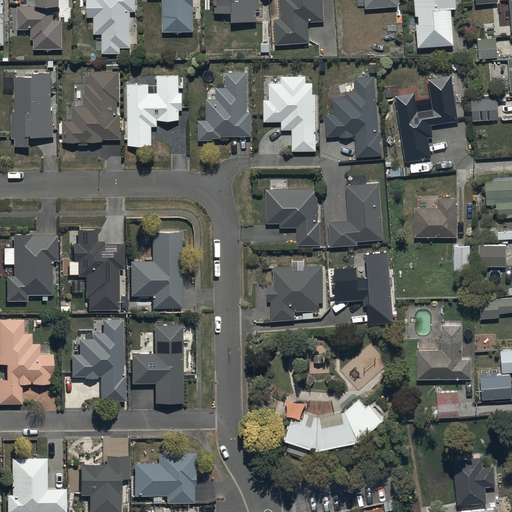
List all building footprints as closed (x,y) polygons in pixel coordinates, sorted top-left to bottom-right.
[(57,0),(34,0),(35,5),(16,5),(17,29),(30,29),(30,39),(33,39),(33,49),(61,48),(61,19),(53,20),(52,4),(58,4),(57,0)] [(86,0),(87,17),(93,17),(93,34),(101,34),(101,54),(120,53),(120,48),(130,48),(129,11),(135,11),(134,0),(86,0)] [(161,0),(162,31),(192,31),(192,6),(193,6),(193,0),(161,0)] [(214,0),(214,12),(231,12),(231,21),(256,21),(256,9),(259,8),(258,0),(214,0)] [(321,0),(279,0),(281,19),(274,19),(276,44),(308,41),(307,22),(323,20),(321,0)] [(414,0),(415,15),(418,15),(419,23),(416,23),(418,47),(454,44),(451,9),(456,9),(454,0),(414,0)] [(495,38),(477,39),(479,58),(497,56),(495,38)] [(72,120),(62,120),(62,141),(80,141),(80,143),(86,143),(86,141),(103,141),(102,139),(120,139),(119,115),(117,115),(117,101),(119,101),(118,70),(88,71),(88,82),(85,82),(85,94),(83,94),(83,105),(72,105),(72,120)] [(30,75),(14,76),(15,111),(11,111),(12,138),(15,137),(15,146),(28,146),(28,135),(29,135),(30,137),(54,137),(53,112),(51,112),(49,72),(30,73),(30,75)] [(206,119),(197,120),(198,140),(212,140),(212,138),(220,138),(220,136),(250,136),(250,111),(246,111),(246,72),(225,72),(225,87),(215,87),(215,98),(205,98),(206,119)] [(148,83),(126,83),(127,145),(151,145),(151,126),(156,126),(156,119),(179,119),(179,110),(182,110),(181,92),(179,92),(178,73),(156,74),(156,92),(148,92),(148,83)] [(269,99),(263,99),(263,122),(281,122),(281,130),(291,130),(291,151),(316,151),(314,94),(312,94),(312,82),(306,82),(306,76),(280,76),(280,82),(268,83),(269,99)] [(333,113),(325,114),(327,136),(340,135),(340,137),(353,136),(353,134),(354,134),(356,156),(381,154),(379,131),(377,132),(373,76),(355,77),(356,91),(345,92),(345,97),(332,98),(333,113)] [(415,93),(395,96),(405,162),(431,158),(428,139),(433,138),(431,125),(458,121),(451,76),(428,80),(433,110),(418,113),(415,93)] [(499,119),(497,97),(471,99),(473,121),(499,119)] [(511,179),(485,181),(487,205),(496,204),(496,215),(511,214),(511,179)] [(348,220),(329,222),(330,246),(357,244),(357,241),(383,240),(379,182),(346,184),(348,220)] [(317,188),(265,189),(266,223),(279,223),(279,228),(296,227),(296,245),(320,244),(319,221),(318,221),(317,188)] [(437,207),(414,207),(414,237),(456,236),(456,198),(437,198),(437,207)] [(77,243),(72,243),(72,262),(76,262),(77,277),(84,277),(85,298),(87,298),(87,311),(119,310),(117,270),(123,270),(122,245),(102,245),(102,243),(96,243),(96,230),(76,230),(77,243)] [(150,262),(130,262),(130,296),(151,296),(151,308),(181,308),(180,231),(150,231),(150,262)] [(13,276),(5,276),(6,301),(26,301),(26,295),(51,295),(51,261),(56,261),(55,236),(30,236),(30,234),(12,235),(13,276)] [(506,245),(479,245),(479,266),(506,266),(506,245)] [(469,246),(453,246),(453,271),(469,271),(469,246)] [(356,266),(334,268),(334,274),(331,274),(333,288),(335,288),(336,302),(363,299),(363,305),(367,305),(369,324),(392,322),(387,252),(365,253),(367,276),(357,277),(356,266)] [(273,284),(267,284),(267,301),(270,301),(271,321),(294,319),(294,311),(319,311),(318,302),(323,302),(322,265),(304,266),(304,270),(292,269),(292,266),(273,266),(273,284)] [(511,312),(511,296),(478,299),(480,319),(499,318),(498,313),(511,312)] [(23,318),(0,318),(0,365),(3,365),(3,379),(0,379),(0,403),(20,404),(20,384),(29,384),(29,382),(30,382),(30,384),(49,384),(49,375),(51,375),(51,354),(38,354),(38,343),(31,344),(31,333),(23,333),(23,318)] [(78,354),(70,354),(70,377),(83,377),(83,378),(97,378),(97,377),(99,377),(99,402),(125,401),(124,376),(122,376),(121,319),(102,320),(102,333),(91,333),(91,339),(78,339),(78,354)] [(153,354),(130,354),(131,384),(154,383),(154,403),(182,403),(181,325),(153,325),(153,354)] [(461,325),(442,325),(442,349),(417,349),(417,379),(470,379),(470,359),(462,359),(461,325)] [(511,372),(511,349),(500,350),(502,373),(511,372)] [(510,374),(480,376),(482,399),(511,397),(510,374)] [(457,391),(436,391),(437,418),(459,417),(457,391)] [(365,407),(358,398),(344,411),(318,417),(305,413),(302,424),(291,420),(284,440),(315,451),(359,441),(383,419),(369,404),(365,407)] [(157,463),(133,464),(134,496),(165,496),(165,504),(193,503),(193,485),(195,485),(194,453),(157,454),(157,463)] [(129,456),(105,456),(105,464),(79,464),(79,496),(89,496),(88,511),(119,511),(119,480),(129,480),(129,456)] [(482,467),(481,456),(453,459),(457,505),(486,502),(485,487),(495,486),(493,466),(482,467)] [(46,458),(10,459),(11,495),(6,495),(6,511),(65,511),(65,489),(46,489),(46,458)]
